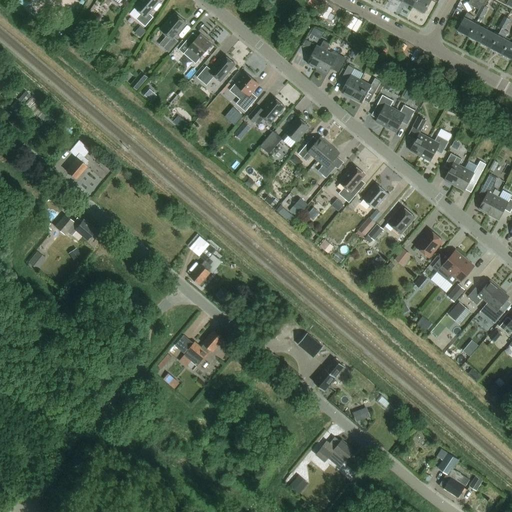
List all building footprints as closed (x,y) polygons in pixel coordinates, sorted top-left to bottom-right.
[(145,27),(154,17),(149,13),(160,0),(159,0),(142,0),(135,8),(141,13),(136,19),(145,27)] [(416,0),(413,7),(424,12),(430,0),(416,0)] [(479,10),(485,13),(488,8),(482,5),(479,10)] [(482,19),(485,13),(479,10),(476,16),(482,19)] [(469,36),(476,24),(472,22),(474,17),(467,13),(458,30),(459,31),(459,32),(463,34),(463,33),(469,36)] [(176,14),(162,31),(168,35),(160,45),(169,53),(178,41),(173,37),(186,22),(176,14)] [(502,22),(508,25),(511,20),(505,17),(502,22)] [(505,30),(508,25),(502,22),(500,27),(505,30)] [(481,42),(487,30),(476,24),(469,36),(471,37),(470,38),(474,40),(475,39),(481,42)] [(503,54),(510,42),(505,39),(509,32),(502,29),(498,36),(491,48),(493,49),(492,50),(497,52),(497,51),(503,54)] [(491,48),(498,36),(487,30),(481,42),(482,43),(481,44),(485,46),(486,45),(491,48)] [(192,35),(179,50),(184,54),(189,49),(200,58),(212,44),(201,35),(198,37),(197,39),(192,35)] [(324,41),(320,47),(327,51),(330,45),(324,41)] [(88,48),(98,54),(102,48),(92,42),(88,48)] [(511,43),(510,42),(503,54),(504,55),(504,56),(508,58),(508,57),(511,58),(511,43)] [(317,69),(327,51),(320,47),(317,45),(307,63),(317,69)] [(317,69),(327,74),(333,64),(341,68),(346,59),(338,54),(337,56),(327,51),(317,69)] [(215,76),(220,81),(235,64),(225,55),(212,71),(207,66),(197,78),(207,86),(215,76)] [(386,64),(384,70),(389,72),(392,67),(386,64)] [(352,98),(361,80),(351,75),(355,69),(349,66),(342,79),(347,82),(341,93),(352,98)] [(5,74),(0,70),(0,78),(1,79),(4,82),(9,77),(5,74)] [(252,93),(259,84),(245,73),(236,84),(246,93),(236,104),(246,112),(258,98),(255,96),(252,93)] [(361,80),(352,98),(362,104),(368,92),(374,95),(381,82),(375,78),(371,85),(361,80)] [(135,81),(131,85),(137,90),(141,86),(135,81)] [(147,87),(142,92),(152,101),(157,95),(152,91),(147,87)] [(17,100),(22,104),(30,96),(25,92),(17,100)] [(386,127),(396,109),(391,107),(394,101),(383,95),(376,108),(381,111),(376,122),(386,127)] [(264,118),(270,123),(285,106),(274,97),(263,110),(258,106),(249,117),(258,125),(264,118)] [(452,101),(448,111),(455,114),(459,104),(452,101)] [(396,109),(386,127),(396,133),(402,122),(408,125),(415,110),(405,105),(401,112),(396,109)] [(471,110),(466,120),(475,124),(480,114),(471,110)] [(428,119),(420,115),(414,125),(422,129),(428,119)] [(309,127),(298,117),(285,132),(289,135),(296,141),(296,142),(309,127)] [(184,120),(179,126),(184,130),(189,124),(184,120)] [(491,120),(487,128),(494,132),(498,123),(491,120)] [(234,134),(241,140),(251,128),(244,122),(234,134)] [(420,156),(430,138),(431,136),(418,129),(413,138),(416,140),(410,151),(420,156)] [(273,131),(260,147),(269,154),(282,139),(273,131)] [(289,135),(283,142),(291,148),(296,141),(289,135)] [(449,141),(438,135),(436,139),(431,136),(430,138),(420,156),(430,162),(436,151),(442,154),(449,141)] [(317,161),(331,145),(321,137),(312,147),(308,143),(298,154),(307,162),(312,156),(317,161)] [(454,141),(451,147),(458,150),(461,144),(454,141)] [(77,158),(66,171),(76,179),(87,167),(85,165),(88,161),(84,157),(90,151),(79,142),(70,152),(77,158)] [(318,171),(327,178),(336,167),(331,163),(340,153),(331,145),(317,161),(323,166),(318,171)] [(94,149),(89,155),(94,160),(100,154),(94,149)] [(454,186),(464,167),(459,165),(462,159),(451,153),(444,166),(450,169),(444,180),(454,186)] [(339,194),(349,203),(359,192),(354,187),(365,174),(355,166),(340,183),(345,187),(339,194)] [(298,167),(295,173),(300,177),(304,171),(298,167)] [(464,167),(454,186),(465,191),(470,180),(476,183),(483,170),(477,167),(474,173),(464,167)] [(489,215),(498,197),(493,194),(497,178),(490,174),(479,196),(484,199),(479,209),(489,215)] [(375,209),(388,194),(377,184),(364,199),(375,209)] [(498,197),(489,215),(499,220),(505,210),(510,213),(511,209),(511,199),(510,199),(508,202),(498,197)] [(300,198),(290,210),(297,216),(301,212),(302,213),(308,204),(300,198)] [(396,213),(388,223),(401,234),(409,224),(408,223),(414,216),(403,207),(397,214),(396,213)] [(64,235),(66,232),(72,236),(76,231),(87,240),(96,230),(83,219),(82,221),(77,218),(73,222),(65,215),(55,227),(64,235)] [(369,217),(359,229),(365,235),(376,222),(370,217),(369,217)] [(377,224),(368,235),(375,241),(384,230),(377,224)] [(424,237),(416,247),(429,258),(437,248),(436,247),(442,240),(431,231),(425,238),(424,237)] [(334,247),(325,240),(320,247),(328,253),(334,247)] [(201,264),(190,276),(200,285),(211,272),(209,270),(213,267),(210,265),(213,261),(209,258),(213,254),(216,250),(210,245),(200,256),(206,261),(202,264),(201,264)] [(76,248),(68,253),(74,261),(82,256),(76,248)] [(404,248),(395,259),(403,265),(411,254),(404,248)] [(441,257),(432,267),(437,271),(438,272),(447,280),(451,275),(465,259),(455,251),(451,255),(446,262),(441,257)] [(37,252),(28,262),(37,270),(46,259),(37,252)] [(465,259),(451,275),(457,280),(460,283),(474,267),(465,259)] [(451,275),(447,280),(453,285),(457,280),(451,275)] [(476,288),(468,297),(477,305),(483,298),(488,302),(500,289),(490,281),(481,292),(476,288)] [(448,296),(454,302),(465,290),(458,284),(448,296)] [(221,288),(215,296),(224,303),(230,296),(221,288)] [(488,302),(481,311),(490,319),(495,323),(505,312),(500,308),(509,297),(500,289),(488,302)] [(459,302),(448,315),(455,321),(466,308),(459,302)] [(425,316),(419,324),(427,330),(433,322),(425,316)] [(511,320),(508,317),(500,327),(509,335),(511,331),(511,320)] [(497,330),(490,338),(495,342),(502,334),(497,330)] [(197,366),(199,364),(211,350),(213,352),(224,339),(214,331),(203,343),(204,344),(201,348),(195,342),(184,355),(197,366)] [(312,335),(303,346),(319,359),(328,349),(312,335)] [(465,349),(471,355),(481,343),(474,338),(465,349)] [(324,369),(314,382),(325,391),(335,378),(334,378),(343,367),(334,359),(325,370),(324,369)] [(477,373),(473,378),(477,382),(481,377),(477,373)] [(169,374),(164,379),(171,385),(176,379),(169,374)] [(495,382),(488,390),(494,395),(501,388),(495,382)] [(360,410),(353,413),(357,422),(364,419),(360,410)] [(325,462),(335,450),(347,460),(355,451),(350,447),(350,446),(342,439),(341,441),(335,437),(330,443),(327,440),(316,454),(325,462)] [(448,453),(438,468),(448,475),(452,468),(458,459),(448,453)] [(446,476),(440,486),(453,494),(458,497),(465,487),(470,479),(453,469),(452,468),(448,475),(447,477),(446,476)] [(477,476),(470,486),(477,491),(483,481),(477,476)] [(296,478),(289,486),(294,491),(299,494),(306,486),(296,478)]
